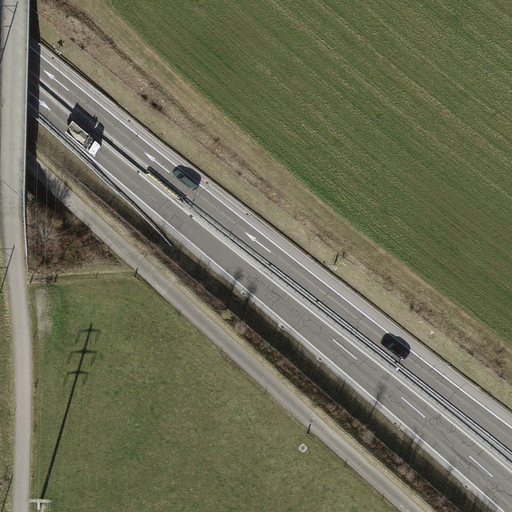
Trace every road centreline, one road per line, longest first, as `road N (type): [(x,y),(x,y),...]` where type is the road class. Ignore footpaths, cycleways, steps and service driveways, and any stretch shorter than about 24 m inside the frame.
road 1 (trunk): [(0,65),(511,494)]
road 2 (track): [(0,136),(414,511)]
road 3 (trunk): [(318,288),(0,32)]
road 4 (motorway): [(511,440),(318,288)]
road 5 (track): [(16,0),(11,188)]
